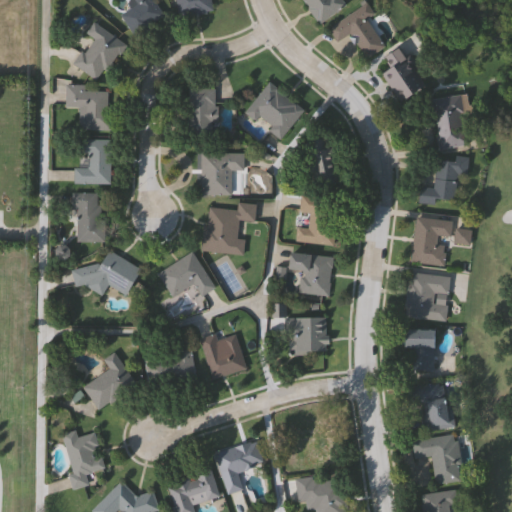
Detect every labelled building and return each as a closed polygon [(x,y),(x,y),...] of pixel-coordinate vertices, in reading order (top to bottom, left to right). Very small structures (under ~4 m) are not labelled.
[(120,15),(135,5),(131,0),(153,0),(164,16),(134,37),(120,15)] [(209,0),(211,10),(179,16),(176,0),(209,0)] [(344,0),(346,2),(318,22),(302,0),(344,0)] [(348,33),(334,42),(325,28),(365,2),(373,14),(365,19),(383,46),(364,58),(348,33)] [(82,33),(90,21),(121,42),(95,80),(71,64),(89,38),(82,33)] [(381,57),(397,46),(424,85),(399,103),(379,73),(388,67),(381,57)] [(281,141),(246,112),(270,82),(305,111),(281,141)] [(108,132),(75,131),(75,108),(63,108),(63,85),(83,85),(83,91),(109,92),(108,132)] [(189,136),(188,88),(217,88),(217,136),(189,136)] [(466,144),(438,149),(429,100),(465,93),(467,105),(471,104),(473,111),(460,114),(466,144)] [(342,184),(322,190),(309,143),(330,138),(342,184)] [(87,154),(73,154),(73,139),(109,139),(108,184),(71,183),(71,167),(87,168),(87,154)] [(242,153),(242,170),(231,170),(231,195),(199,195),(199,153),(242,153)] [(453,201),(434,199),(434,205),(417,203),(418,187),(432,188),(435,159),(454,161),(454,156),(467,157),(467,162),(466,175),(455,174),(453,201)] [(72,210),(73,193),(100,194),(98,243),(78,242),(79,210),(72,210)] [(301,195),(336,200),(331,245),(295,241),(301,195)] [(207,207),(236,210),(237,202),(255,204),(253,223),(238,221),(236,238),(244,239),(242,255),(202,250),(207,207)] [(444,244),(442,265),(409,261),(414,216),(451,220),(449,237),(435,236),(435,243),(444,244)] [(470,230),(468,244),(452,242),(454,228),(470,230)] [(123,295),(107,284),(100,295),(84,286),(82,284),(73,286),(69,270),(96,262),(98,264),(107,250),(139,268),(123,295)] [(157,273),(190,251),(214,287),(199,297),(190,283),(172,295),(157,273)] [(288,269),(290,251),(332,256),(327,295),(296,291),(299,270),(288,269)] [(404,317),(409,273),(449,277),(447,295),(434,293),(433,304),(446,305),(444,321),(404,317)] [(296,317),(324,317),(324,351),(296,351),(296,317)] [(433,331),(432,372),(411,371),(412,347),(404,347),(404,330),(433,331)] [(211,378),(198,338),(213,333),(215,339),(234,333),(245,367),(211,378)] [(142,357),(189,350),(194,378),(147,386),(142,357)] [(133,384),(95,409),(80,387),(108,369),(101,359),(112,352),(133,384)] [(454,427),(424,431),(418,386),(448,381),(454,427)] [(333,420),(339,461),(305,467),(301,443),(291,444),(289,428),(299,427),(298,426),(333,420)] [(58,434),(72,431),(73,436),(92,430),(103,467),(85,472),(88,484),(73,488),(58,434)] [(462,480),(433,484),(429,457),(412,459),(410,441),(455,434),(462,480)] [(213,452),(254,439),(261,462),(236,470),(242,489),(226,494),(213,452)] [(171,480),(186,475),(188,482),(196,479),(191,464),(206,459),(217,495),(190,503),(192,511),(175,511),(167,488),(173,487),(171,480)] [(314,511),(312,500),(297,502),(294,485),(339,478),(344,511),(314,511)] [(157,509),(148,511),(120,511),(117,508),(113,511),(91,511),(89,510),(119,481),(135,497),(151,490),(157,509)] [(423,511),(421,495),(453,490),(456,503),(446,505),(447,511),(423,511)]
